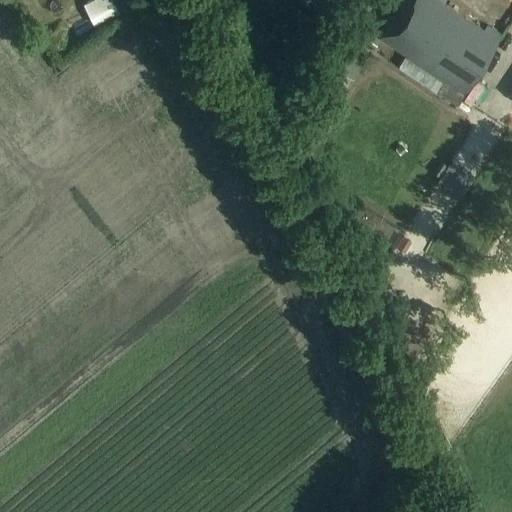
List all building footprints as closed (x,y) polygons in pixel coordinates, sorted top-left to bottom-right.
[(114,0),(122,15),(144,3),(142,0),(114,0)] [(401,0),(395,9),(481,65),(501,35),(487,26),(485,29),(440,0),(413,0),(412,0),(401,0)] [(456,104),(481,65),(395,9),(377,37),(444,80),(437,92),(456,104)] [(39,37),(62,24),(55,13),(33,26),(39,37)] [(382,115),(389,105),(370,93),(363,103),(382,115)]
